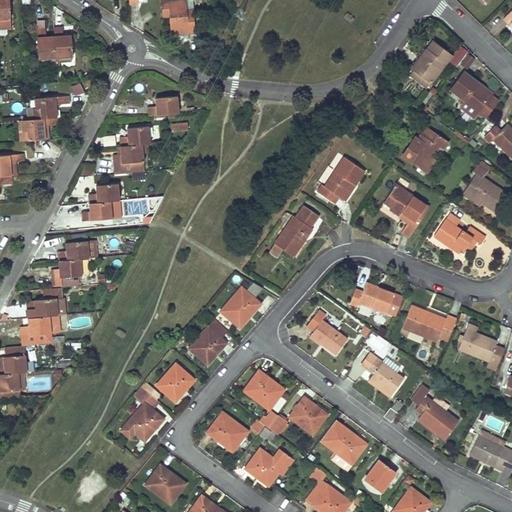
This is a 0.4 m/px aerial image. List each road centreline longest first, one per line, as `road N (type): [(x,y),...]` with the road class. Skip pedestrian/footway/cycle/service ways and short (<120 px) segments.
road 1 (residential): [(131,48),(222,87),(321,92),(374,66),(421,0)]
road 2 (residential): [(511,270),(497,286),(473,290),(368,252),(341,252),(320,265),(259,338)]
road 3 (residential): [(0,294),(131,48)]
road 4 (residential): [(259,338),(466,487)]
road 5 (residential): [(259,338),(184,422),(178,440),(265,511)]
